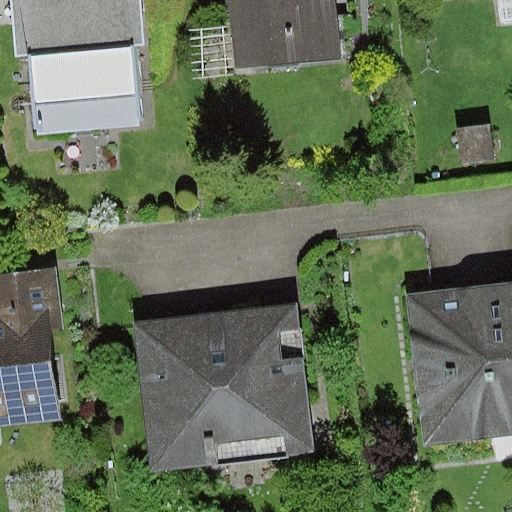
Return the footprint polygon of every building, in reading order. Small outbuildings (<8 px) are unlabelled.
[(11,0),(16,55),(30,54),(36,137),(139,129),(132,47),(144,46),(140,0),(11,0)] [(336,0),(227,0),(234,71),(342,62),(336,0)] [(490,125),(457,129),(461,162),(494,159),(490,125)] [(511,285),(406,295),(423,468),(511,459),(511,285)] [(49,310),(0,315),(0,444),(64,437),(49,310)] [(296,310),(136,328),(153,480),(313,462),(296,310)]
